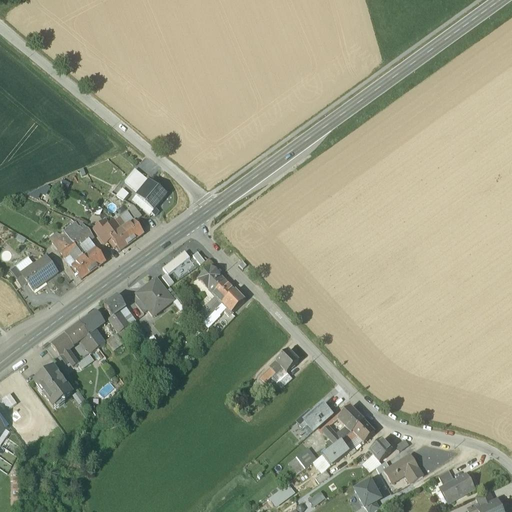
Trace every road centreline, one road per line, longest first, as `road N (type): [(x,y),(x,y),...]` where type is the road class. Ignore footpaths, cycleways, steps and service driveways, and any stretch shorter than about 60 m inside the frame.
road 1 (unclassified): [(189,224),(367,409),(417,434),(476,445),(511,467)]
road 2 (primary): [(211,209),(501,0)]
road 3 (unclassified): [(0,27),(211,209)]
road 4 (primary): [(0,363),(189,224)]
